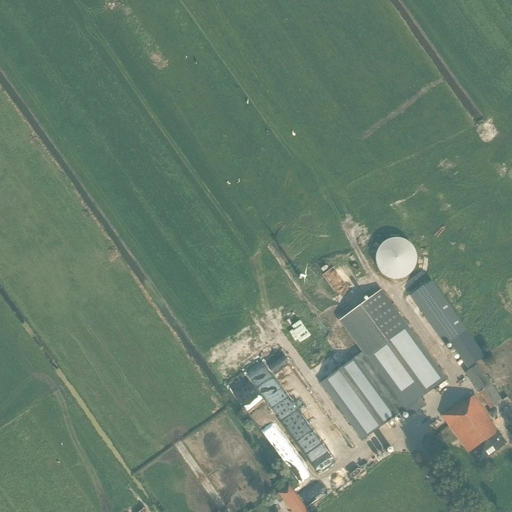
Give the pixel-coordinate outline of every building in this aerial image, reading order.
[(349,264),(343,257),(334,264),(340,271),(349,264)] [(333,265),(324,271),(336,290),(346,283),(333,265)] [(431,282),(410,296),(445,344),(465,330),(431,282)] [(445,381),(380,291),(339,321),(362,352),(323,381),(365,439),(404,410),(410,418),(426,406),(421,398),(445,381)] [(485,358),(466,330),(448,342),(467,370),(485,358)] [(476,365),(464,374),(490,410),(502,401),(476,365)] [(463,400),(441,416),(477,466),(507,444),(487,417),(489,416),(474,395),(465,403),(463,400)]
